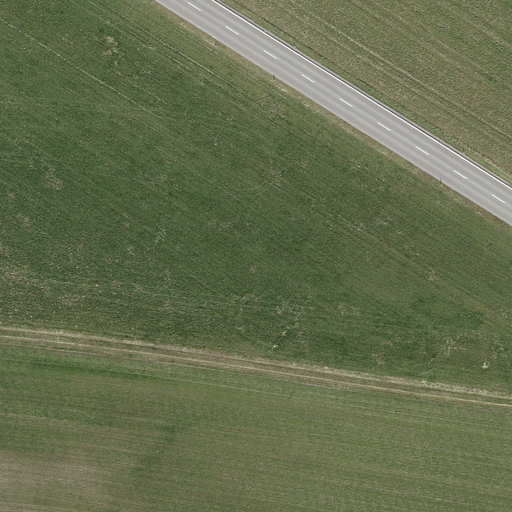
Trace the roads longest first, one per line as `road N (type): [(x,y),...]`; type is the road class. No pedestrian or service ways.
road 1 (track): [(511,403),(0,333)]
road 2 (tertiary): [(186,0),(511,206)]
